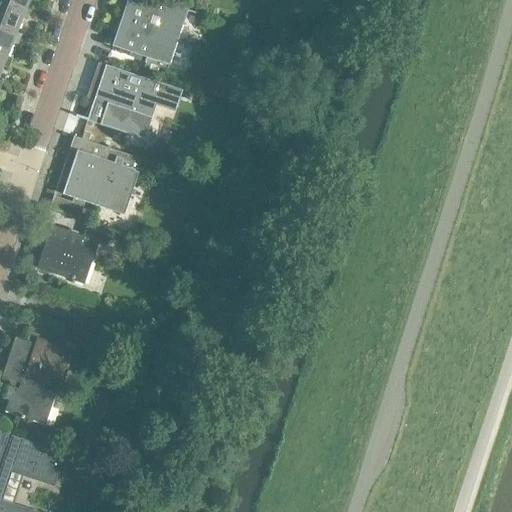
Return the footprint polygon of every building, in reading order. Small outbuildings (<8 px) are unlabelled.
[(0,0),(0,27),(16,33),(26,10),(0,0)] [(0,0),(26,10),(29,0),(0,0)] [(186,10),(155,0),(129,0),(124,15),(123,15),(112,47),(135,54),(136,52),(146,56),(146,58),(147,58),(142,73),(164,80),(184,22),(182,21),(186,10)] [(249,21),(246,30),(258,34),(261,25),(249,21)] [(0,54),(7,57),(16,33),(0,27),(0,54)] [(163,85),(117,69),(116,71),(117,71),(114,80),(113,79),(113,80),(102,76),(88,120),(144,139),(159,97),(163,85)] [(117,151),(83,140),(79,151),(77,150),(72,165),(67,163),(62,178),(67,180),(63,195),(120,214),(134,170),(132,169),(136,158),(117,151)] [(113,232),(87,223),(82,237),(52,226),(38,268),(83,284),(98,242),(108,246),(113,232)] [(21,417),(20,418),(23,419),(23,418),(45,425),(55,394),(53,393),(55,387),(61,389),(74,351),(64,347),(68,336),(30,323),(24,340),(15,338),(2,377),(20,384),(18,389),(14,388),(5,412),(21,417)] [(7,449),(0,446),(0,511),(27,511),(1,503),(13,468),(48,480),(58,451),(11,435),(7,449)]
